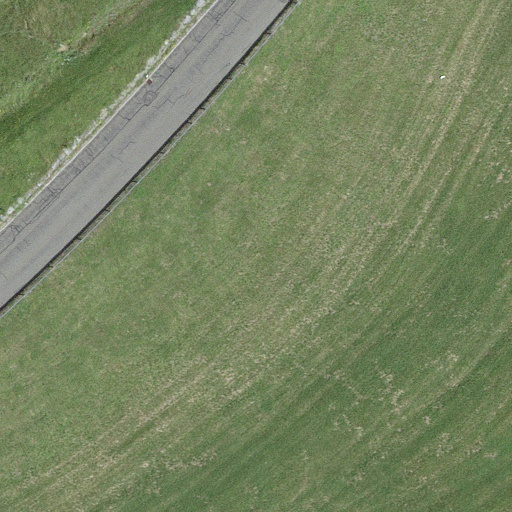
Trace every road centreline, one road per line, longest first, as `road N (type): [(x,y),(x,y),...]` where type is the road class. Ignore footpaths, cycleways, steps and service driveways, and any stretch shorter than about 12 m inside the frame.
road 1 (tertiary): [(267,0),(0,269)]
road 2 (track): [(322,511),(511,363)]
